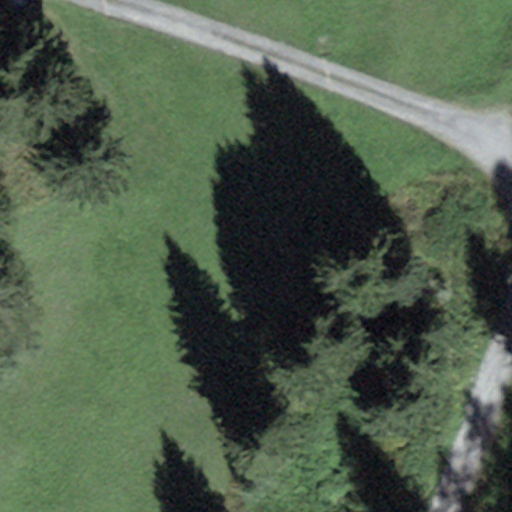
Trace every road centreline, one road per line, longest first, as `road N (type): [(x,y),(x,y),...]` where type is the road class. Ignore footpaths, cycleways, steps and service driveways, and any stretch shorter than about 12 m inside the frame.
road 1 (track): [(119,0),(511,143)]
road 2 (track): [(445,511),(511,335)]
